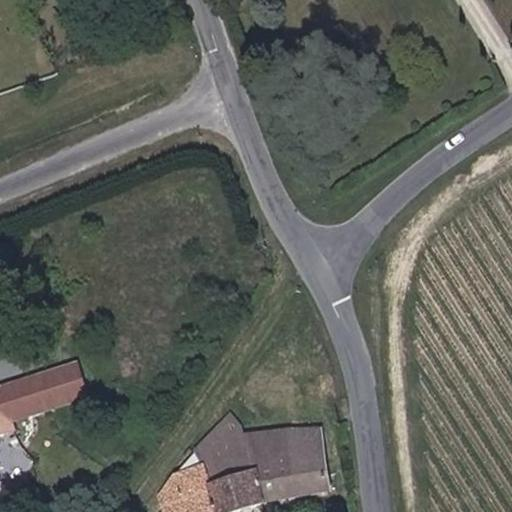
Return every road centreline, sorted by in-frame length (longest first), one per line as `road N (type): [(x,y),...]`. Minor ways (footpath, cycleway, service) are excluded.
road 1 (residential): [(0,188),(234,90)]
road 2 (unclassified): [(380,511),(352,339),(317,269)]
road 3 (unclassified): [(317,269),(414,179),(511,109)]
road 4 (unclassified): [(317,269),(267,181),(234,90)]
